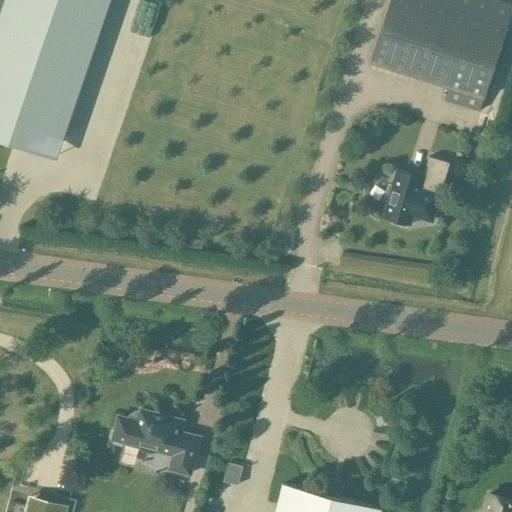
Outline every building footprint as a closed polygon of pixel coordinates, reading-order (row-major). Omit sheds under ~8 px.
[(4,0),(0,13),(0,135),(26,144),(31,128),(63,139),(109,0),(4,0)] [(511,5),(494,0),(390,0),(371,61),(450,87),(446,100),(479,110),(484,97),(486,98),(511,15),(511,5)] [(394,222),(406,226),(408,222),(411,223),(414,212),(432,218),(432,220),(433,220),(434,217),(438,200),(450,162),(429,156),(423,177),(398,169),(393,185),(389,184),(385,199),(389,200),(384,215),(395,219),(394,222)] [(179,245),(200,248),(201,238),(180,235),(179,245)] [(184,420),(141,409),(140,412),(137,412),(131,415),(130,419),(119,416),(115,429),(113,430),(111,436),(115,442),(121,443),(123,442),(174,455),(170,468),(191,473),(200,437),(181,432),(184,420)] [(228,463),(223,480),(238,484),(243,467),(228,463)] [(328,494),(283,483),(275,511),(380,511),(382,508),(337,496),(339,489),(330,487),(328,494)] [(511,511),(511,499),(489,493),(484,511),(511,511)] [(29,500),(26,511),(65,511),(67,505),(51,501),(50,505),(29,500)]
